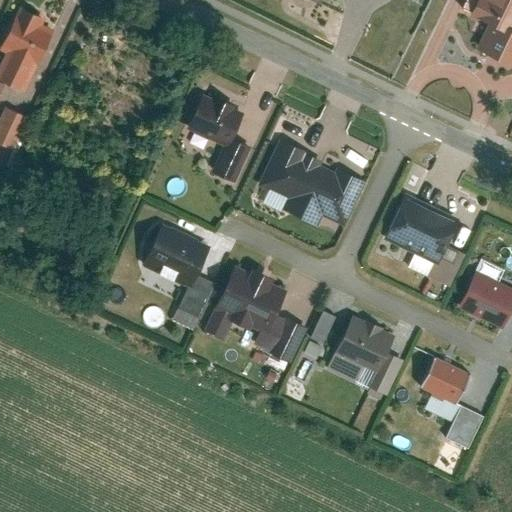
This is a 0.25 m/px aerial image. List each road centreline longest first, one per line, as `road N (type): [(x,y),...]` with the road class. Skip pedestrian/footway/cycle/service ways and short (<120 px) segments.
road 1 (tertiary): [(152,0),(407,121)]
road 2 (residential): [(505,363),(332,276)]
road 3 (residential): [(407,121),(332,276)]
